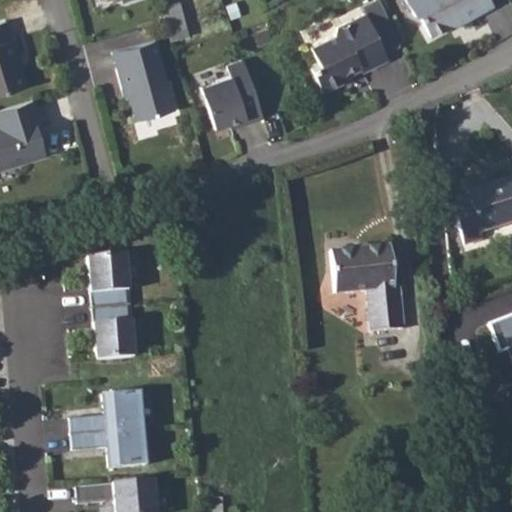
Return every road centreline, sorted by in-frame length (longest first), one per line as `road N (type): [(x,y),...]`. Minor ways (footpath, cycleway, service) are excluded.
road 1 (residential): [(511,54),(329,143),(109,205)]
road 2 (residential): [(18,294),(36,511)]
road 3 (residential): [(109,205),(55,0)]
